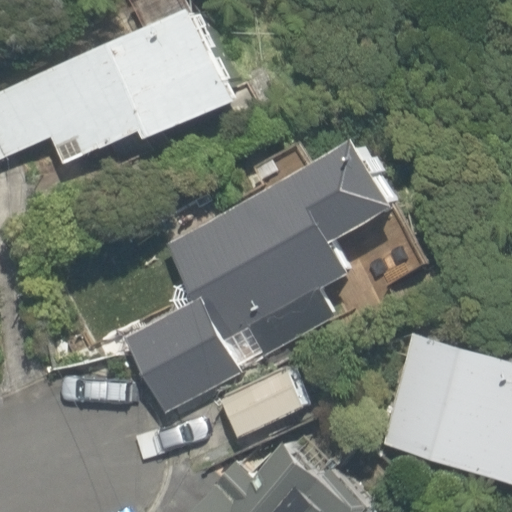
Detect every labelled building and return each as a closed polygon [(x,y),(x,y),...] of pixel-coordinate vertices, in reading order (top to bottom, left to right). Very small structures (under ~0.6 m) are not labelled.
[(0,91),(0,160),(65,134),(70,146),(92,138),(97,151),(163,125),(167,134),(256,98),(218,3),(0,91)] [(137,332),(177,410),(254,369),(250,362),(273,350),(274,353),(352,312),(338,284),(368,269),(351,236),(420,199),(385,132),(176,241),(205,296),(137,332)] [(392,441),(511,472),(511,355),(421,331),(392,441)] [(230,397),(249,436),(317,404),(299,365),(230,397)] [(379,511),(388,501),(345,467),(341,473),(297,439),(268,475),(245,457),(201,511),(379,511)]
